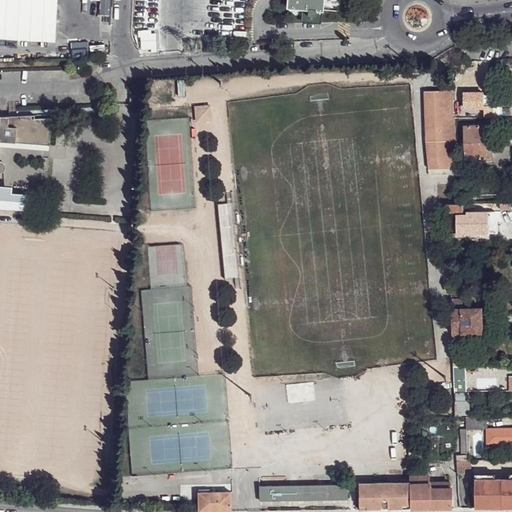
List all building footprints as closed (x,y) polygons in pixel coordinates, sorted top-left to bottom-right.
[(58,0),(0,0),(0,37),(56,40),(58,0)] [(110,13),(109,0),(99,0),(100,13),(110,13)] [(288,0),(288,7),(289,7),(303,9),(302,20),(320,22),(321,10),(322,10),(340,11),(340,0),(288,0)] [(302,20),(303,9),(289,7),(289,10),(302,11),(301,23),(321,24),(322,10),(321,10),(320,22),(302,20)] [(445,90),(424,91),(426,145),(429,169),(449,169),(447,145),(445,90)] [(452,90),(445,90),(447,145),(449,169),(456,168),(455,118),(452,90)] [(485,96),(485,109),(485,118),(494,118),(503,117),(502,108),(491,108),(491,96),(485,96)] [(195,107),(196,121),(207,120),(205,106),(195,107)] [(0,141),(49,145),(51,118),(34,119),(34,115),(0,116),(0,141)] [(486,158),(485,126),(465,126),(466,159),(486,158)] [(0,185),(0,208),(27,210),(29,194),(12,192),(12,186),(0,185)] [(224,278),(239,277),(232,202),(217,203),(224,278)] [(457,234),(457,235),(467,234),(489,234),(489,222),(489,211),(468,212),(468,214),(457,214),(457,234)] [(448,233),(449,242),(467,242),(467,234),(457,235),(457,234),(448,233)] [(451,298),(452,309),(453,334),(454,366),(465,366),(469,367),(468,349),(464,349),(463,334),(462,334),(461,309),(461,298),(451,298)] [(461,309),(462,334),(463,334),(483,333),(483,308),(461,309)] [(465,366),(454,366),(455,391),(466,391),(465,366)] [(456,393),(456,402),(469,401),(469,392),(456,393)] [(486,417),(466,417),(466,429),(486,428),(486,417)] [(511,427),(496,428),(496,440),(511,440),(511,427)] [(496,440),(496,428),(486,428),(486,440),(496,440)] [(457,463),(458,474),(471,474),(471,460),(467,460),(457,460),(457,463)] [(409,476),(409,483),(430,483),(430,475),(409,476)] [(511,478),(475,479),(475,508),(511,507),(511,478)] [(359,509),(366,509),(366,484),(373,484),(373,482),(358,482),(359,509)] [(366,484),(366,509),(380,509),(380,507),(383,508),(384,508),(387,507),(387,509),(402,509),(402,505),(410,505),(409,483),(393,484),(393,482),(373,482),(373,484),(366,484)] [(410,505),(410,508),(452,508),(451,488),(430,487),(430,483),(409,483),(410,505)] [(259,486),(260,501),(347,499),(347,485),(259,486)] [(198,492),(198,511),(231,511),(231,491),(198,492)]
